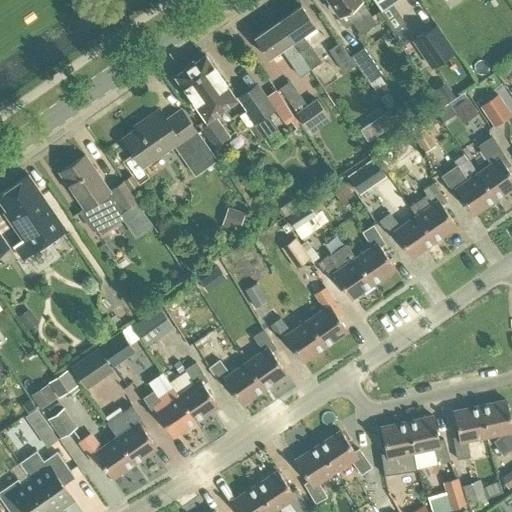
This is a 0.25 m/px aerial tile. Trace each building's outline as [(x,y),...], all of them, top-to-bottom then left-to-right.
[(335,13),(338,16),(336,18),(343,28),(353,22),(360,33),(375,23),(360,1),(361,1),(360,0),(326,0),(328,2),(328,7),(332,12),(335,13)] [(375,0),(382,9),(395,0),(375,0)] [(291,42),(309,69),(320,61),(301,35),(314,26),(300,6),(277,22),(291,42)] [(277,22),(253,39),(267,58),(280,49),(299,76),(309,69),(291,42),(277,22)] [(455,51),(435,23),(411,40),(431,67),(455,51)] [(345,72),(355,65),(350,56),(340,42),(329,50),(345,72)] [(350,56),(355,65),(368,83),(382,73),(364,47),(350,56)] [(202,127),(215,146),(229,136),(214,114),(236,99),(205,54),(176,75),(209,122),(202,127)] [(294,106),(306,99),(294,79),(283,85),(294,106)] [(257,84),(240,97),(251,113),(241,120),(248,130),(275,110),(257,84)] [(466,121),(482,109),(469,93),(454,105),(466,121)] [(497,93),(479,105),(493,126),(511,113),(497,93)] [(291,111),(303,128),(325,113),(313,96),(291,111)] [(174,145),(194,174),(215,160),(181,110),(166,120),(159,110),(144,119),(146,122),(122,138),(142,166),(174,145)] [(371,137),(389,125),(383,115),(365,127),(371,137)] [(414,136),(425,152),(437,144),(427,128),(414,136)] [(492,165),(478,174),(494,198),(511,185),(511,175),(503,162),(506,160),(493,139),(480,148),(492,165)] [(90,201),(97,211),(117,196),(124,205),(134,198),(120,179),(107,188),(82,152),(57,170),(82,206),(90,201)] [(384,174),(373,159),(348,176),(359,191),(384,174)] [(457,166),(442,176),(456,195),(458,194),(472,213),(494,198),(478,174),(468,181),(457,166)] [(122,179),(129,189),(137,183),(130,173),(122,179)] [(65,228),(28,174),(0,193),(0,201),(6,210),(3,212),(22,239),(12,245),(22,259),(65,228)] [(417,216),(433,240),(456,225),(442,205),(446,202),(434,183),(424,189),(434,205),(417,216)] [(332,193),(342,206),(353,199),(343,185),(332,193)] [(284,216),(292,227),(311,215),(303,204),(284,216)] [(245,224),(247,208),(230,206),(227,222),(245,224)] [(397,236),(411,256),(433,240),(417,216),(400,228),(389,213),(380,220),(393,238),(397,236)] [(355,258),(372,282),(394,267),(380,247),(385,244),(373,225),(363,232),(372,246),(355,258)] [(283,246),(296,263),(308,254),(295,237),(283,246)] [(336,278),(350,298),(372,282),(355,258),(339,270),(327,255),(318,262),(332,280),(336,278)] [(245,289),(255,308),(268,301),(258,282),(245,289)] [(308,321),(324,345),(346,329),(332,309),(337,306),(325,287),(314,294),(324,309),(308,321)] [(159,303),(131,322),(146,344),(173,325),(159,303)] [(17,315),(26,330),(37,322),(27,308),(17,315)] [(288,340),(302,360),(324,345),(308,321),(291,332),(280,318),(270,325),(284,343),(288,340)] [(120,330),(98,345),(114,366),(135,351),(120,330)] [(246,363),(263,387),(285,372),(271,351),(275,348),(263,330),(253,336),(263,352),(246,363)] [(69,367),(85,390),(112,371),(96,348),(69,367)] [(140,392),(160,378),(139,349),(120,363),(140,392)] [(0,357),(0,374),(8,369),(0,357)] [(226,382),(240,403),(263,387),(246,363),(230,375),(219,360),(209,368),(222,385),(226,382)] [(178,395),(195,419),(217,404),(203,384),(207,381),(195,362),(185,369),(195,384),(178,395)] [(68,370),(48,383),(59,399),(78,386),(68,370)] [(158,414),(172,435),(195,419),(178,395),(162,407),(151,393),(141,400),(154,417),(158,414)] [(479,405),(485,434),(505,430),(511,439),(511,423),(511,424),(506,399),(479,405)] [(60,404),(43,415),(56,435),(73,424),(60,404)] [(117,438),(133,462),(156,446),(142,426),(146,423),(134,404),(132,405),(107,421),(116,434),(132,424),(133,426),(117,438)] [(453,436),(457,458),(468,455),(465,438),(485,434),(479,405),(452,411),(457,435),(453,436)] [(35,409),(26,416),(35,429),(45,422),(35,409)] [(407,420),(413,449),(432,445),(437,462),(449,459),(443,438),(439,439),(434,415),(407,420)] [(413,449),(407,420),(380,426),(385,450),(380,451),(384,473),(416,468),(413,449)] [(317,445),(333,470),(350,459),(361,474),(371,467),(358,449),(354,451),(340,431),(317,445)] [(97,457),(111,477),(133,462),(117,438),(100,449),(90,435),(80,442),(93,460),(97,457)] [(303,483),(315,503),(325,497),(316,481),(333,470),(317,445),(295,460),(308,480),(303,483)] [(19,461),(54,511),(56,511),(68,503),(67,502),(72,498),(61,482),(72,473),(57,451),(43,461),(36,450),(19,461)] [(17,511),(24,507),(27,511),(54,511),(19,461),(18,461),(30,479),(22,484),(18,478),(0,490),(0,498),(9,511),(17,511)] [(498,478),(505,488),(511,483),(511,467),(497,477),(498,478)] [(255,486),(271,510),(288,500),(296,511),(301,511),(308,507),(295,489),(291,491),(278,471),(255,486)] [(443,489),(424,494),(428,510),(428,511),(433,511),(463,504),(455,474),(440,478),(443,489)] [(461,483),(469,506),(503,494),(498,478),(482,484),(480,476),(461,483)] [(268,511),(271,510),(255,486),(232,500),(239,511),(268,511)]
